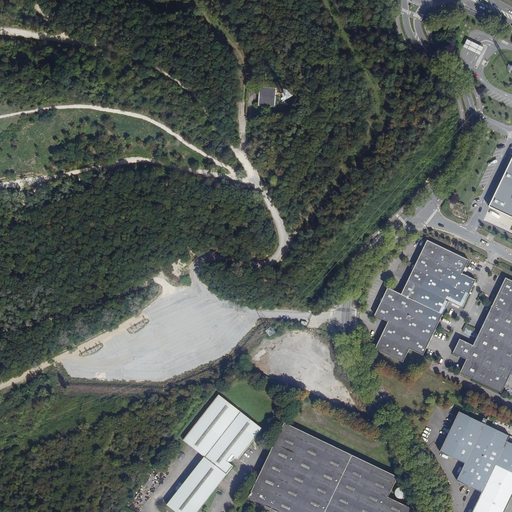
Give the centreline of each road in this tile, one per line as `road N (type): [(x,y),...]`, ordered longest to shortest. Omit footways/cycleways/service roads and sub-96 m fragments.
road 1 (track): [(310,315),(246,309),(200,291),(195,273),(205,256),(249,267),(280,253),(277,223),(259,187),(140,160),(24,181)]
road 2 (track): [(259,187),(179,83),(125,53),(64,38)]
road 3 (track): [(0,387),(182,291),(200,291)]
road 4 (tertiary): [(345,316),(353,354),(424,481),(431,511)]
road 5 (tertiary): [(427,49),(459,81),(472,119),(465,154),(418,206)]
road 6 (tertiary): [(418,206),(357,272),(345,316)]
